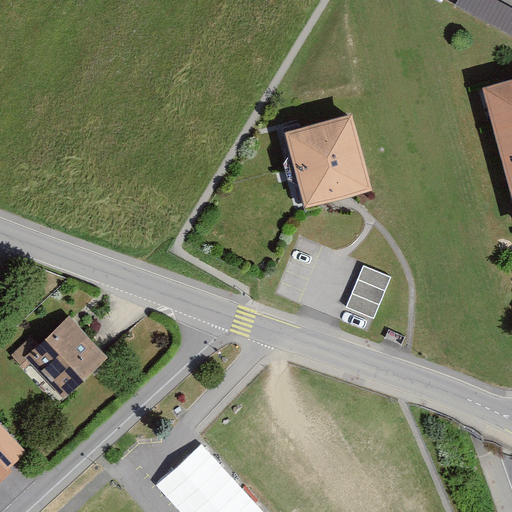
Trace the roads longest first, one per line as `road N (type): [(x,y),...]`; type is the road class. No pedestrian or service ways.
road 1 (primary): [(450,0),(511,414)]
road 2 (residential): [(218,311),(10,511)]
road 3 (residential): [(511,417),(268,328)]
road 4 (unclassified): [(268,328),(164,437),(156,462),(186,511)]
road 5 (residential): [(218,311),(0,230)]
